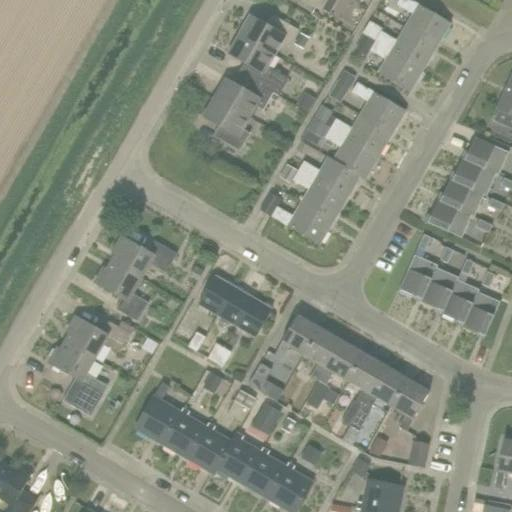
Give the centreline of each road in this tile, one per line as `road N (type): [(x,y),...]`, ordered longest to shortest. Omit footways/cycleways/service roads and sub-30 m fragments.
road 1 (residential): [(498,45),(476,63),(330,300)]
road 2 (residential): [(330,300),(114,170)]
road 3 (unclassified): [(0,369),(114,170)]
road 4 (track): [(0,193),(113,0)]
road 5 (residential): [(175,511),(0,410)]
road 6 (unclassified): [(114,170),(212,0)]
road 7 (residential): [(482,380),(330,300)]
road 8 (residential): [(452,511),(482,380)]
